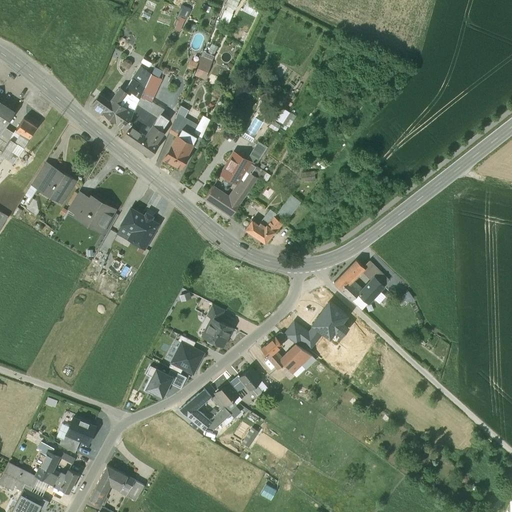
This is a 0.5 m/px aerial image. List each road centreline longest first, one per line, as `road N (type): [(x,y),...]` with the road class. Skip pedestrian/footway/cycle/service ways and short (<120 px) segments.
road 1 (tertiary): [(302,268),(231,246),(0,53)]
road 2 (track): [(511,454),(325,283),(318,266)]
road 3 (tertiary): [(511,128),(356,250),(302,268)]
road 4 (residential): [(120,425),(175,402),(278,323),(301,297),(302,268)]
road 5 (track): [(0,369),(108,409),(120,425)]
